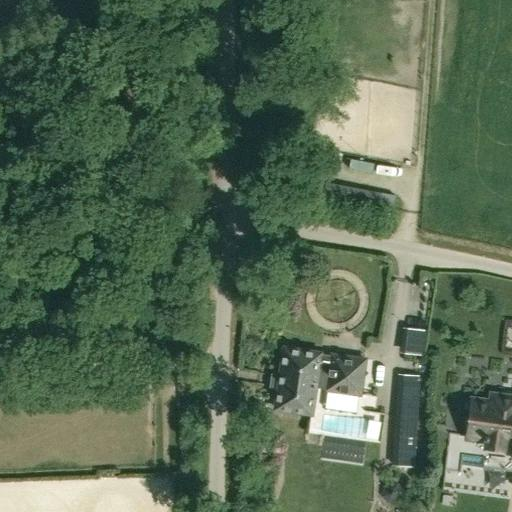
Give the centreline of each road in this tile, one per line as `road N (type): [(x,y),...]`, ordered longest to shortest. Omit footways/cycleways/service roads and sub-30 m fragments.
road 1 (unclassified): [(213,511),(229,222)]
road 2 (unclassified): [(229,222),(367,240),(511,272)]
road 3 (unclassified): [(229,222),(227,0)]
